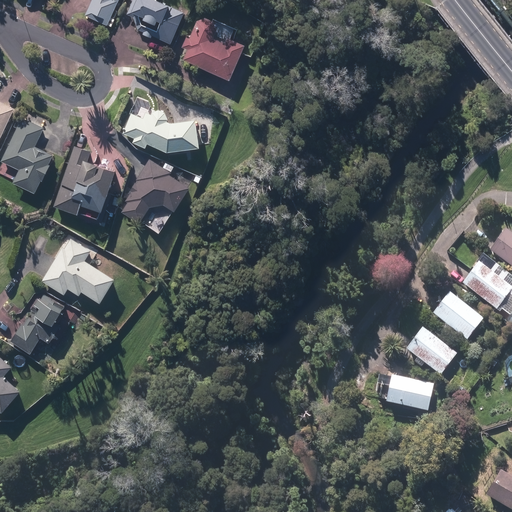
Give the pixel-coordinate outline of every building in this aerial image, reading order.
[(93,0),(87,15),(109,25),(120,0),(93,0)] [(139,28),(172,43),(186,12),(160,0),(134,0),(128,14),(135,17),(139,28)] [(189,50),(185,59),(232,80),(246,45),(230,37),(227,43),(215,38),(218,30),(215,22),(206,18),(197,22),(190,39),(186,38),(182,47),(189,50)] [(0,139),(14,109),(0,102),(0,139)] [(147,149),(149,145),(168,153),(201,148),(197,121),(197,120),(172,123),(168,122),(169,120),(167,113),(159,110),(153,113),(152,116),(146,113),(144,118),(132,114),(124,134),(135,138),(133,143),(147,149)] [(15,183),(37,193),(42,181),(44,181),(51,165),(50,165),(54,155),(36,146),(44,128),(22,118),(2,161),(21,170),(15,183)] [(118,171),(89,162),(92,151),(75,145),(55,206),(82,215),(85,205),(107,212),(111,199),(110,199),(109,198),(118,171)] [(129,202),(123,212),(141,224),(151,207),(165,204),(176,211),(191,188),(171,176),(173,173),(151,159),(138,179),(140,181),(137,184),(136,184),(131,191),(133,192),(127,201),(129,202)] [(511,229),(494,251),(511,264),(511,229)] [(64,247),(43,281),(65,294),(69,289),(81,296),(83,292),(102,303),(117,279),(86,261),(92,250),(71,238),(66,248),(64,247)] [(503,268),(486,256),(467,284),(505,311),(511,301),(511,284),(498,274),(503,268)] [(487,318),(453,290),(435,312),(468,340),(487,318)] [(40,298),(32,311),(36,314),(32,320),(28,317),(24,325),(22,324),(11,342),(31,354),(42,337),(51,343),(62,325),(59,323),(67,310),(64,309),(66,306),(45,293),(42,299),(40,298)] [(460,352),(427,328),(411,348),(421,356),(418,361),(425,365),(427,362),(444,374),(460,352)] [(0,408),(4,412),(22,391),(5,376),(13,367),(0,355),(0,408)] [(438,384),(396,374),(390,401),(432,410),(438,384)] [(442,419),(443,411),(433,409),(432,417),(442,419)] [(511,508),(511,474),(500,468),(486,493),(511,508)] [(447,485),(452,489),(456,483),(451,479),(447,485)]
